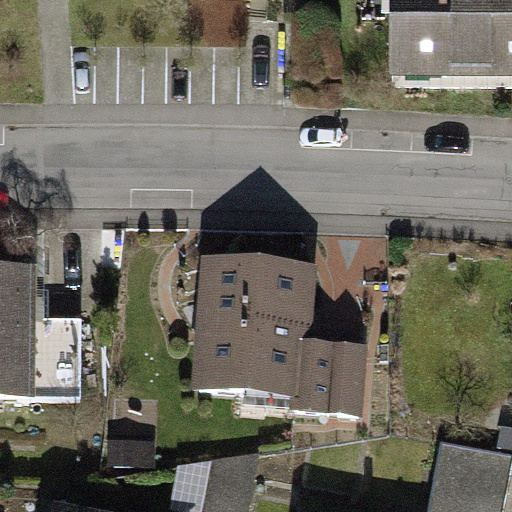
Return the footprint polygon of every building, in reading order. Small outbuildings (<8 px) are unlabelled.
[(511,0),(396,0),(396,89),(511,89),(511,0)] [(302,285),(203,280),(196,403),(362,411),(365,356),(299,353),(302,285)] [(33,288),(0,288),(0,400),(80,400),(80,331),(33,331),(33,288)] [(508,511),(511,497),(511,469),(450,456),(440,511),(508,511)] [(251,511),(260,467),(191,474),(187,511),(251,511)]
